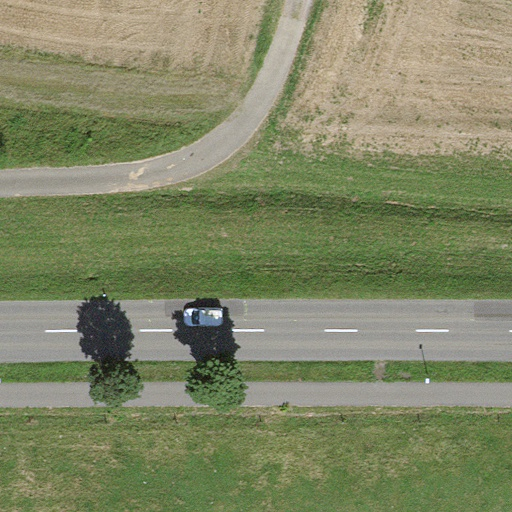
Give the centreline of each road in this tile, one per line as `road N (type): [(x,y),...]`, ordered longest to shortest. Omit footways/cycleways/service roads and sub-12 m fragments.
road 1 (tertiary): [(511,331),(0,331)]
road 2 (track): [(0,189),(130,180),(208,152),(265,88),(296,0)]
